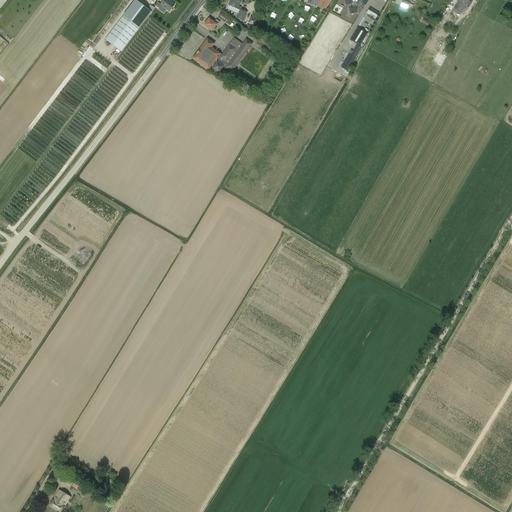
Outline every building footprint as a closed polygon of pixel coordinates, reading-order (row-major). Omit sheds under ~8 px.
[(139,28),(149,15),(151,12),(147,9),(135,0),(134,0),(123,16),(139,28)] [(159,8),(161,6),(169,12),(174,5),(169,1),(169,0),(163,0),(160,5),(158,3),(156,6),(159,8)] [(239,4),(240,0),(230,0),(229,5),(237,9),(239,4)] [(331,0),(318,0),(319,0),(317,0),(303,0),(303,2),(326,9),(331,1),(331,0)] [(409,8),(412,9),(414,4),(402,0),(399,10),(408,12),(409,8)] [(458,0),(454,9),(453,11),(460,15),(461,13),(464,14),(467,9),(468,10),(472,2),(468,0),(458,0)] [(379,13),(370,7),(366,14),(375,20),(379,13)] [(239,9),(235,18),(243,22),(244,20),(246,21),(248,16),(246,15),(247,12),(239,9)] [(217,17),(228,25),(231,19),(221,12),(217,17)] [(254,26),(259,18),(254,15),(249,23),(254,26)] [(123,16),(105,40),(117,49),(121,52),(139,28),(123,16)] [(211,31),(216,25),(217,26),(220,22),(216,20),(214,23),(209,19),(204,25),(208,28),(211,31)] [(351,40),(361,46),(369,33),(359,27),(351,40)] [(252,44),(246,39),(242,44),(234,38),(229,44),(222,55),(220,54),(211,48),(214,44),(207,39),(193,59),(208,70),(217,58),(218,60),(212,68),(219,73),(225,64),(227,66),(225,67),(232,72),(246,52),(252,44)] [(110,481),(112,477),(103,470),(97,480),(110,488),(110,486),(113,482),(110,481)] [(80,492),(84,486),(75,480),(72,486),(80,492)] [(60,511),(70,497),(59,491),(53,500),(49,505),(60,511)]
